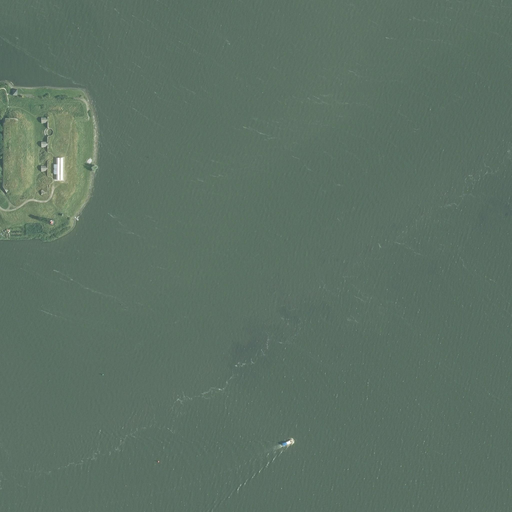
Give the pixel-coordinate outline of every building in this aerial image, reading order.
[(3,184),(3,187),(5,190),(5,192),(7,194),(8,193),(9,190),(9,187),(15,187),(15,176),(21,176),(21,137),(15,137),(15,122),(9,122),(9,118),(5,118),(3,123),(3,184)] [(15,187),(9,187),(9,190),(11,190),(15,190),(16,190),(17,189),(18,188),(18,179),(22,179),(23,179),(24,178),(24,176),(24,136),(24,135),(23,135),(22,134),(18,134),(18,121),(18,120),(18,119),(17,119),(16,119),(15,119),(14,118),(9,118),(9,122),(15,122),(15,137),(21,137),(21,176),(15,176),(15,187)] [(41,121),(41,124),(48,124),(47,128),(48,128),(48,129),(49,129),(51,129),(52,130),(53,131),(53,133),(52,134),(52,135),(51,136),(49,136),(48,137),(48,142),(41,142),(41,145),(42,148),(48,148),(48,152),(48,153),(49,153),(51,153),(52,154),(53,155),(53,156),(53,158),(52,159),(51,160),(50,161),(49,161),(48,161),(47,162),(47,166),(41,166),(41,169),(41,173),(47,173),(47,176),(47,177),(48,177),(49,177),(51,178),(52,179),(53,180),(53,181),(53,183),(52,184),(50,185),(48,185),(48,191),(41,190),(41,193),(41,197),(43,197),(47,197),(48,197),(48,196),(48,186),(50,185),(52,184),(53,183),(53,181),(53,180),(52,178),(51,177),(50,177),(48,177),(48,176),(48,162),(48,161),(49,161),(50,161),(52,160),(53,159),(53,158),(54,156),(53,155),(52,154),(51,153),(49,153),(48,152),(48,137),(49,137),(51,136),(52,136),(53,134),(53,133),(53,131),(53,130),(52,129),(51,129),(48,128),(48,118),(42,118),(41,121)] [(54,157),(54,165),(56,165),(60,165),(59,175),(56,175),(54,175),(54,182),(55,182),(56,182),(56,181),(64,181),(64,169),(64,158),(54,157)] [(49,177),(48,177),(47,177),(46,178),(45,178),(45,179),(45,180),(44,180),(44,181),(44,182),(45,183),(45,184),(46,184),(46,185),(47,185),(48,185),(50,185),(52,184),(53,183),(53,181),(53,180),(52,179),(51,178),(49,177)]
